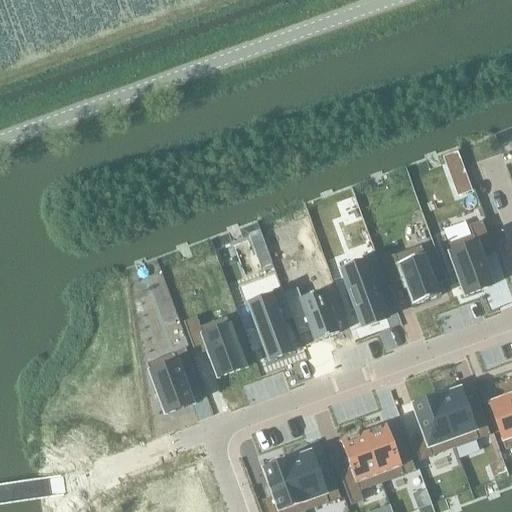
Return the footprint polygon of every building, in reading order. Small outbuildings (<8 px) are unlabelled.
[(459,159),(445,165),(453,188),(457,186),(460,195),(471,191),(459,159)] [(473,237),(446,247),(464,297),(491,287),(482,260),(493,256),(481,223),(469,228),(473,237)] [(201,249),(196,251),(207,278),(211,276),(215,287),(224,284),(209,246),(201,249)] [(420,247),(382,261),(390,285),(402,281),(412,308),(439,298),(420,247)] [(364,266),(342,274),(348,293),(345,294),(352,313),(355,312),(361,328),(386,319),(374,287),(385,283),(374,253),(362,258),(364,266)] [(297,289),(283,295),(298,336),(310,331),(314,343),(338,334),(334,322),(338,321),(333,307),(329,308),(323,291),(300,300),(297,289)] [(271,298),(247,307),(256,331),(253,332),(259,349),(262,347),(268,363),(292,354),(281,325),(292,320),(283,295),(281,290),(270,294),(271,298)] [(196,320),(184,324),(196,356),(207,352),(217,379),(244,369),(226,319),(199,329),(196,320)] [(185,351),(146,365),(165,416),(192,406),(182,378),(193,374),(185,351)] [(500,402),(489,406),(505,451),(511,448),(511,403),(505,384),(494,387),(500,402)] [(436,398),(454,450),(489,437),(481,414),(469,418),(459,391),(437,399),(436,398)] [(422,435),(411,439),(419,462),(454,450),(436,398),(412,407),(422,435)] [(385,427),(363,435),(381,485),(415,473),(406,450),(395,454),(385,427)] [(350,470),(339,474),(351,507),(362,502),(359,493),(381,485),(363,435),(340,443),(350,470)] [(287,462),(286,462),(304,511),(307,511),(340,500),(331,477),(320,481),(310,455),(287,463),(287,462)] [(273,498),(262,503),(265,511),(304,511),(286,462),(263,470),(273,498)]
